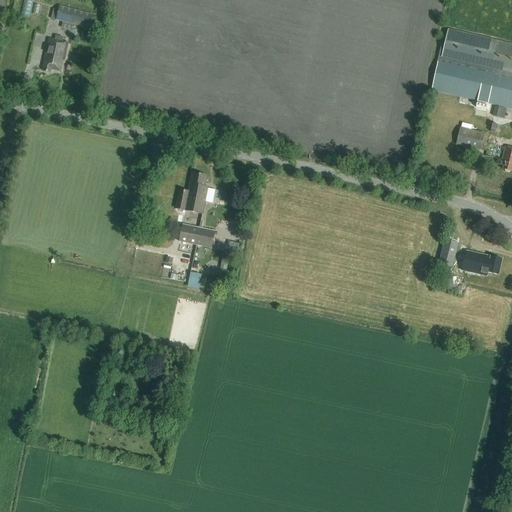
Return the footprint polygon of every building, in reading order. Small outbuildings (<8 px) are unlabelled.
[(32,0),(25,0),(23,14),(32,16),(35,0),(32,0)] [(93,15),(60,6),(56,20),(89,29),(93,15)] [(511,44),(448,29),(441,61),(438,60),(431,90),(477,101),(476,108),(488,110),(489,104),(511,108),(511,44)] [(65,59),(68,43),(63,41),(63,37),(58,36),(57,40),(50,39),(43,71),(51,72),(51,69),(61,71),(63,59),(65,59)] [(492,116),(500,118),(503,108),(495,106),(492,116)] [(481,150),(485,133),(460,127),(456,144),(481,150)] [(511,148),(505,147),(503,155),(504,155),(503,160),(505,161),(503,169),(511,171),(511,148)] [(193,173),(192,178),(189,192),(181,190),(178,208),(193,211),(200,175),(193,173)] [(204,213),(208,189),(208,187),(205,187),(207,176),(200,175),(193,211),(204,213)] [(199,228),(183,224),(179,242),(195,245),(199,228)] [(216,232),(199,228),(195,245),(212,249),(216,232)] [(438,263),(452,267),(458,243),(444,240),(438,263)] [(241,244),(230,242),(226,256),(238,258),(241,244)] [(189,251),(188,259),(195,260),(197,253),(189,251)] [(499,275),(502,259),(490,256),(490,257),(467,252),(463,271),(487,276),(488,273),(499,275)] [(225,278),(229,259),(223,258),(219,277),(225,278)] [(191,285),(202,288),(206,273),(194,271),(191,285)] [(448,274),(447,288),(465,290),(466,276),(448,274)]
